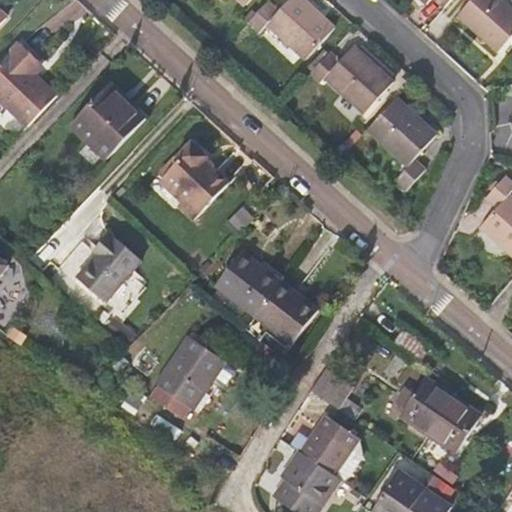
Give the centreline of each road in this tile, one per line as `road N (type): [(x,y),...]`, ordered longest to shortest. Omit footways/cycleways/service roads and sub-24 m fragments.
road 1 (tertiary): [(511,359),(106,0)]
road 2 (unknown): [(208,91),(49,257)]
road 3 (unknown): [(135,25),(0,181)]
